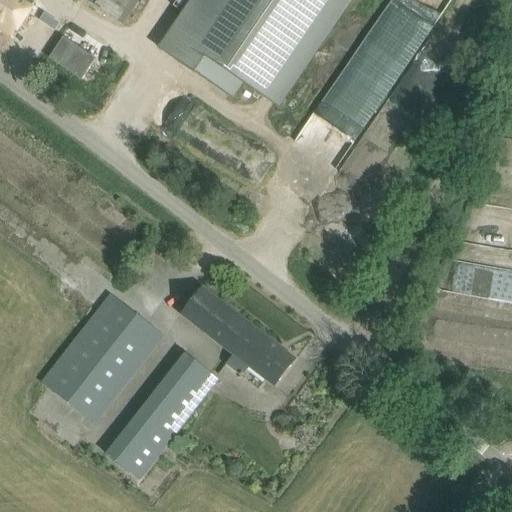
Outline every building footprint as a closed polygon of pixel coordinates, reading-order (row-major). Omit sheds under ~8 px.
[(33,4),(27,0),(0,0),(0,27),(12,35),(33,4)] [(86,0),(122,24),(138,0),(86,0)] [(275,105),(347,0),(196,0),(162,51),(229,97),(239,81),(275,105)] [(241,376),(249,367),(275,387),(296,360),(201,288),(180,314),(233,355),(226,364),(241,376)] [(94,425),(151,352),(163,337),(110,295),(41,384),(94,425)] [(139,481),(206,396),(218,380),(185,354),(106,455),(139,481)]
